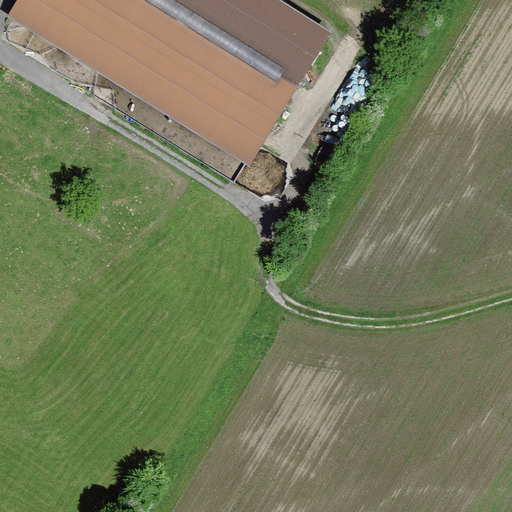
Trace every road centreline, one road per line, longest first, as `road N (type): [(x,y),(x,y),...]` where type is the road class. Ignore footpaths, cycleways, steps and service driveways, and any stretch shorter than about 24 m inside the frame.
road 1 (track): [(511,297),(392,318),(285,302),(260,263),(262,234),(224,188),(84,103)]
road 2 (residential): [(84,103),(2,61),(0,31)]
